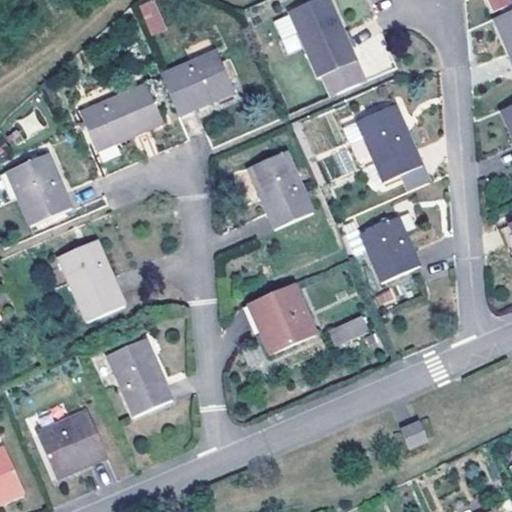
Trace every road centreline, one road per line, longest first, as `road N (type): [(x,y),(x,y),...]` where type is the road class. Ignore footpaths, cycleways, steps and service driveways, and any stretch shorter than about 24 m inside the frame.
road 1 (residential): [(402,0),(450,35),(477,349)]
road 2 (residential): [(216,463),(190,163)]
road 3 (residential): [(477,349),(216,463)]
road 4 (residential): [(216,463),(104,511)]
